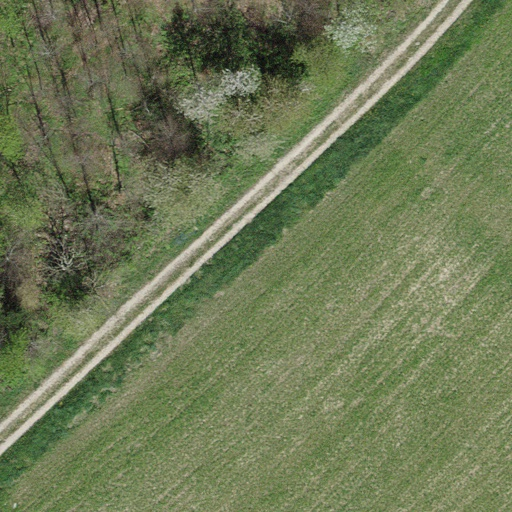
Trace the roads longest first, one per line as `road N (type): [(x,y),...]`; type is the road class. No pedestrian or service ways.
road 1 (track): [(449,0),(367,92),(0,428)]
road 2 (track): [(511,218),(367,92)]
